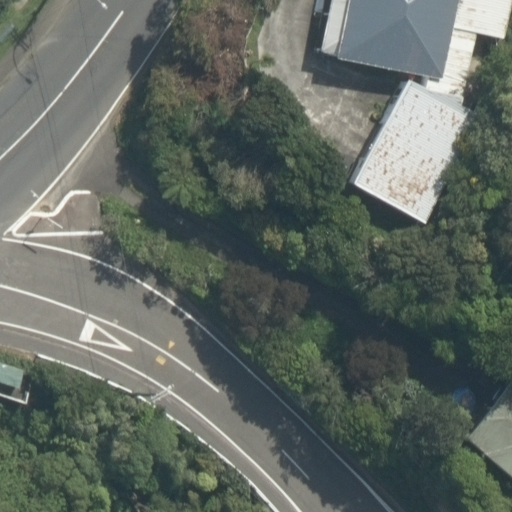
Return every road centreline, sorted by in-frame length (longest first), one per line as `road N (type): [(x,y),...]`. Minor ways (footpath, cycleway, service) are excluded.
road 1 (unclassified): [(0,260),(135,320),(347,511)]
road 2 (tertiary): [(129,0),(0,152)]
